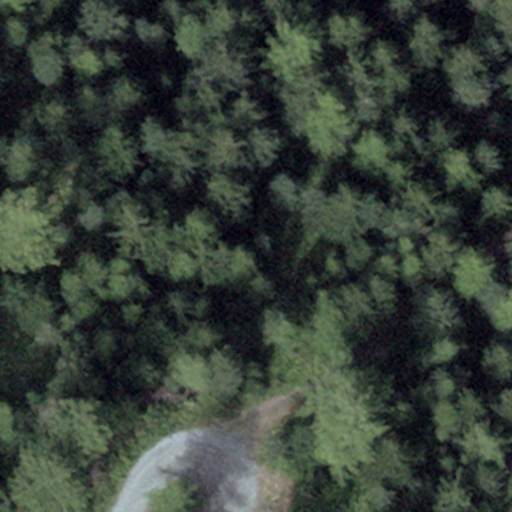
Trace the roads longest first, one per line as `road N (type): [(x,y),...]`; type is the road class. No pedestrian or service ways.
road 1 (track): [(250,461),(511,205)]
road 2 (track): [(129,511),(158,466),(193,450),(250,461),(245,511)]
